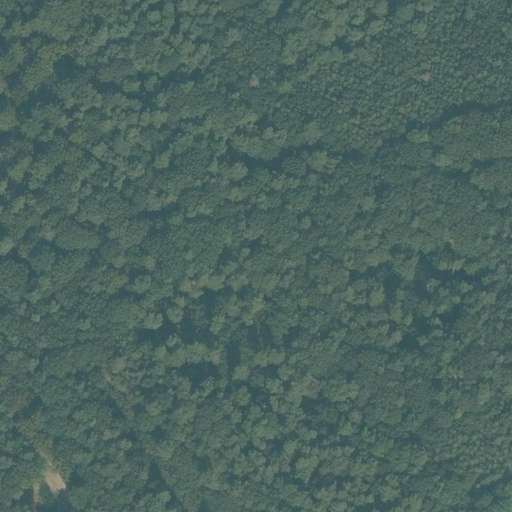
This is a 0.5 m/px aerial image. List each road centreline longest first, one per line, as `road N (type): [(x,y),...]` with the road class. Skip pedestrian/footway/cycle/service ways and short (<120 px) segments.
road 1 (track): [(463,511),(262,222)]
road 2 (track): [(262,222),(0,269)]
road 3 (track): [(511,172),(262,222)]
road 4 (track): [(231,0),(374,199)]
road 5 (track): [(0,158),(94,0)]
road 6 (track): [(67,508),(0,400)]
